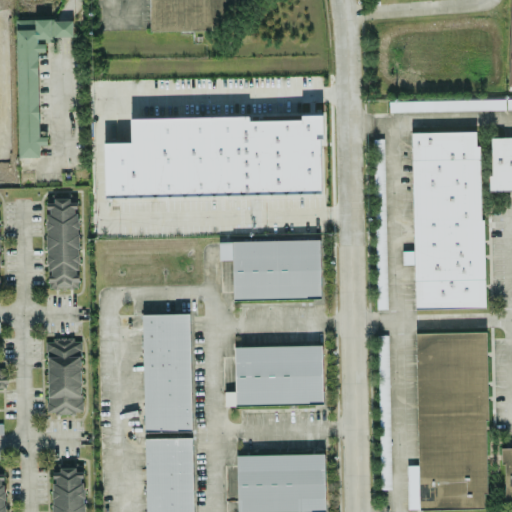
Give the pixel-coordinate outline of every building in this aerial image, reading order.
[(148,0),(150,30),(231,29),(230,0),(148,0)] [(16,19),(18,156),(39,156),(39,144),(47,144),(46,135),(38,135),(37,51),(45,51),(44,38),(72,38),(72,18),(16,19)] [(389,101),(389,111),(505,109),(505,98),(389,101)] [(130,119),(130,141),(103,142),(104,197),(322,193),(320,114),(301,114),(301,116),(130,119)] [(411,131),(413,250),(402,250),(402,263),(414,263),(415,308),(483,307),(480,130),(411,131)] [(511,135),(489,136),(490,188),(511,188),(511,135)] [(377,308),(388,308),(383,138),(372,138),(377,308)] [(47,288),(79,288),(77,198),(54,199),(54,202),(46,202),(47,288)] [(320,298),(320,239),(218,240),(219,259),(232,259),(233,300),(320,298)] [(192,511),(188,313),(141,314),(144,434),(145,511),(192,511)] [(485,331),(416,332),(417,464),(407,465),(407,509),(487,508),(485,331)] [(391,488),(387,334),(377,334),(381,488),(391,488)] [(47,413),(81,412),(80,338),(46,339),(47,413)] [(234,346),(235,405),(323,404),(321,344),(234,346)] [(8,369),(0,369),(0,387),(8,387),(8,369)] [(511,447),(503,448),(503,500),(511,500),(511,447)] [(324,511),(324,453),(236,454),(237,511),(324,511)] [(53,468),(52,511),(83,511),(85,468),(53,468)]
